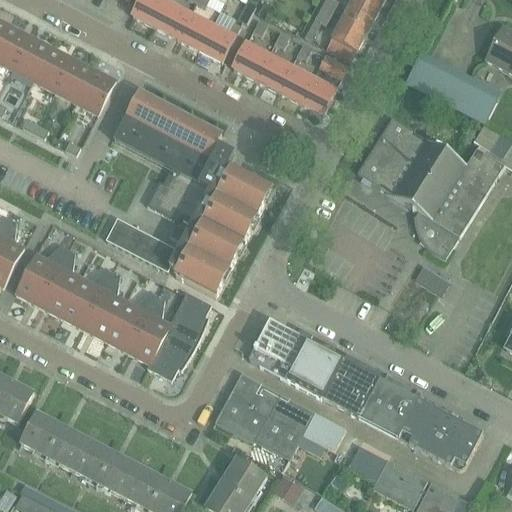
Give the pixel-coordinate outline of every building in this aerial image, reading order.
[(143,0),(139,10),(133,21),(156,33),(169,7),(156,0),(155,0),(143,0)] [(211,0),(199,0),(196,7),(206,12),(211,0)] [(326,0),(318,17),(330,23),(339,6),(326,0)] [(355,0),(353,4),(378,17),(387,0),(355,0)] [(247,29),(254,15),(257,9),(247,4),(237,24),(247,29)] [(353,4),(340,28),(365,42),(378,17),(353,4)] [(169,7),(156,33),(178,44),(191,18),(169,7)] [(213,30),(199,55),(222,67),(241,31),(231,26),(233,23),(220,16),(213,30)] [(327,30),(330,23),(318,17),(304,42),(311,46),(321,27),(327,30)] [(191,18),(178,44),(199,55),(213,30),(191,18)] [(0,45),(9,28),(0,23),(0,45)] [(258,25),(252,37),(261,42),(267,30),(258,25)] [(0,68),(12,75),(30,40),(9,28),(0,45),(0,68)] [(340,28),(326,53),(351,67),(365,42),(340,28)] [(486,64),(511,77),(511,36),(502,31),(486,64)] [(280,37),(274,49),(283,54),(290,41),(280,37)] [(33,86),(52,51),(30,40),(12,75),(33,86)] [(233,73),(256,85),(269,59),(247,47),(233,73)] [(303,49),(297,60),(305,65),(312,53),(303,49)] [(55,97),(73,62),(52,51),(33,86),(55,97)] [(269,59),(256,85),(278,96),(291,70),(269,59)] [(342,84),(348,72),(325,60),(319,72),(342,84)] [(95,73),(73,62),(55,97),(76,109),(95,73)] [(497,104),(417,63),(405,87),(485,128),(497,104)] [(291,70),(278,96),(300,108),(313,82),(291,70)] [(76,109),(98,120),(116,84),(95,73),(76,109)] [(313,82),(300,108),(322,120),(336,94),(313,82)] [(140,97),(115,146),(171,175),(163,188),(159,186),(147,210),(176,226),(179,221),(192,229),(179,255),(174,266),(170,273),(178,277),(176,281),(216,302),(224,287),(219,284),(225,273),(230,276),(238,260),(233,258),(238,247),(243,249),(252,234),(247,231),(252,220),(257,223),(265,207),(260,205),(266,194),(271,196),(272,194),(236,175),(233,173),(232,174),(228,172),(235,159),(217,150),(222,139),(207,132),(204,137),(193,131),(196,126),(180,118),(178,123),(166,117),(169,112),(154,104),(151,109),(140,103),(142,98),(140,97)] [(392,122),(357,178),(383,194),(408,210),(410,211),(411,211),(412,215),(413,215),(414,215),(415,215),(416,215),(417,215),(418,216),(415,221),(414,221),(414,228),(417,236),(420,244),(425,251),(431,257),(438,261),(446,265),(446,264),(459,242),(505,171),(477,153),(467,169),(463,167),(459,168),(458,166),(456,160),(453,156),(449,151),(444,148),(438,146),(437,145),(435,149),(392,122)] [(26,124),(22,132),(33,138),(37,130),(26,124)] [(37,130),(33,138),(44,144),(49,135),(37,130)] [(69,146),(65,155),(76,161),(81,152),(69,146)] [(0,242),(9,224),(2,220),(0,222),(0,242)] [(112,234),(119,238),(125,227),(117,223),(112,234)] [(9,224),(0,242),(0,291),(3,293),(24,253),(14,248),(17,228),(9,224)] [(125,227),(119,238),(126,241),(132,230),(125,227)] [(132,230),(126,241),(133,245),(138,234),(132,230)] [(112,234),(106,245),(114,249),(119,238),(112,234)] [(133,245),(140,248),(145,237),(138,234),(133,245)] [(145,237),(140,248),(146,252),(152,241),(145,237)] [(119,238),(114,249),(120,252),(126,241),(119,238)] [(126,241),(120,252),(127,256),(133,245),(126,241)] [(152,241),(146,252),(153,256),(159,245),(152,241)] [(133,245),(127,256),(134,259),(140,248),(133,245)] [(159,245),(153,256),(160,259),(166,248),(159,245)] [(140,248),(134,259),(141,263),(146,252),(140,248)] [(166,248),(160,259),(167,263),(173,252),(166,248)] [(36,259),(15,299),(38,311),(68,255),(61,251),(46,264),(36,259)] [(146,252),(141,263),(148,267),(153,256),(146,252)] [(173,252),(167,263),(174,266),(179,255),(173,252)] [(68,255),(38,311),(60,323),(82,283),(73,278),(75,259),(68,255)] [(153,256),(148,267),(155,270),(160,259),(153,256)] [(160,259),(155,270),(161,274),(167,263),(160,259)] [(167,263),(161,274),(168,277),(174,266),(167,263)] [(424,269),(422,272),(415,283),(438,298),(441,300),(450,286),(424,269)] [(82,283),(60,323),(83,334),(113,278),(106,274),(91,287),(82,283)] [(113,278),(83,334),(105,346),(127,306),(118,301),(120,282),(113,278)] [(127,306),(105,346),(128,358),(158,301),(150,298),(136,311),(127,306)] [(149,369),(147,373),(172,386),(178,374),(181,376),(197,351),(209,324),(205,323),(212,310),(187,298),(177,317),(171,329),(167,335),(157,354),(149,369)] [(158,301),(128,358),(149,369),(157,354),(167,335),(171,329),(163,325),(165,305),(158,301)] [(254,355),(249,365),(288,385),(308,346),(269,326),(256,351),(254,351),(253,354),(254,355)] [(308,346),(288,385),(323,404),(343,365),(308,346)] [(343,365),(323,404),(359,423),(380,384),(343,365)] [(215,429),(253,448),(254,446),(290,465),(303,438),(314,417),(241,379),(215,429)] [(0,380),(0,420),(18,429),(34,398),(0,380)] [(380,384),(359,423),(398,443),(418,404),(380,384)] [(418,404),(398,443),(430,460),(451,421),(418,404)] [(314,417),(303,438),(335,454),(346,433),(314,417)] [(37,418),(21,449),(72,476),(89,444),(37,418)] [(451,421),(430,460),(451,472),(454,473),(457,473),(459,473),(462,472),(465,471),(467,471),(483,439),(458,425),(451,421)] [(89,444),(72,476),(124,503),(140,471),(89,444)] [(361,478),(373,456),(359,449),(347,471),(361,478)] [(361,478),(375,486),(387,463),(373,456),(361,478)] [(338,459),(333,466),(340,470),(342,468),(344,463),(338,459)] [(237,462),(221,488),(236,497),(252,472),(237,462)] [(371,492),(385,499),(400,471),(387,463),(375,486),(371,492)] [(140,471),(124,503),(141,511),(184,511),(192,498),(140,471)] [(400,471),(385,499),(399,506),(414,478),(400,471)] [(252,472),(236,497),(251,506),(267,481),(252,472)] [(414,478),(399,506),(409,511),(413,511),(427,485),(414,478)] [(279,484),(271,496),(281,502),(292,486),(282,480),(279,484)] [(338,480),(331,489),(341,496),(347,488),(338,480)] [(417,511),(437,511),(446,495),(431,487),(417,511)] [(206,511),(226,511),(236,497),(221,488),(206,511)] [(20,497),(30,502),(35,494),(25,489),(20,497)] [(35,494),(30,502),(39,507),(44,499),(35,494)] [(7,495),(2,503),(12,509),(17,501),(7,495)] [(446,495),(437,511),(456,511),(461,504),(446,495)] [(236,497),(226,511),(247,511),(251,506),(236,497)] [(22,499),(16,511),(17,511),(36,511),(39,508),(22,499)] [(44,499),(39,507),(48,511),(53,503),(44,499)] [(53,503),(48,511),(60,511),(62,508),(53,503)]
